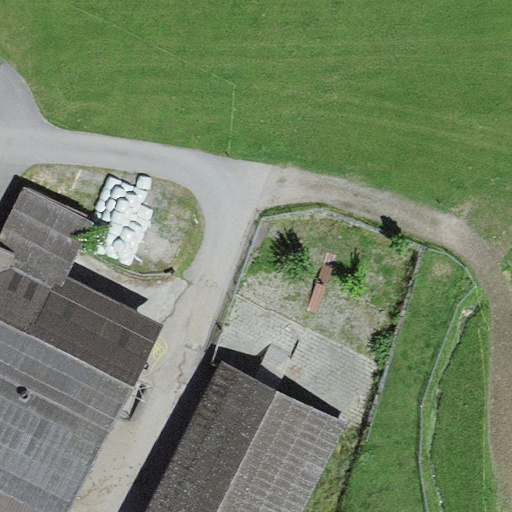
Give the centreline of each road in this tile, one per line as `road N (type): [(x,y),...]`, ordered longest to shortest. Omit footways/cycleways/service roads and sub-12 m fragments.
road 1 (track): [(0,154),(255,184),(202,316),(97,511)]
road 2 (track): [(511,447),(506,310),(490,272),(458,241),(381,208),(255,184)]
